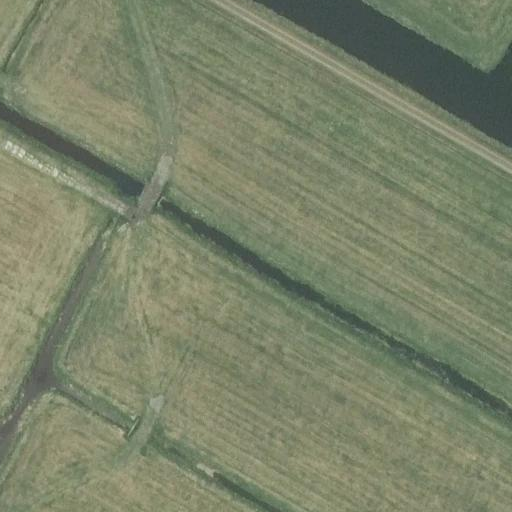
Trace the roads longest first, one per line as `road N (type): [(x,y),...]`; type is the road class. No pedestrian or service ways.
road 1 (track): [(511,453),(139,218),(118,262),(151,416),(123,459),(42,511)]
road 2 (track): [(511,171),(216,0)]
road 3 (track): [(143,206),(162,167),(143,0)]
road 4 (track): [(143,206),(139,218),(0,139)]
